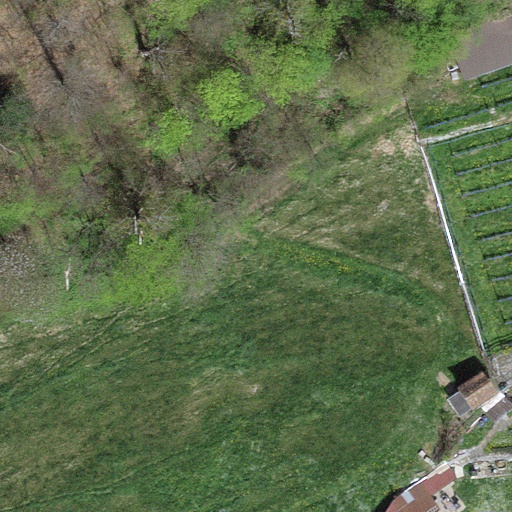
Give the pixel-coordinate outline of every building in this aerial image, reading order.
[(464,81),(511,64),(511,19),(451,40),(464,81)] [(472,411),(493,397),(481,378),(460,392),(472,411)] [(440,490),(452,481),(442,468),(430,476),(440,490)] [(430,476),(418,485),(429,499),(440,490),(430,476)] [(418,485),(395,504),(390,511),(433,511),(437,510),(429,499),(418,485)]
